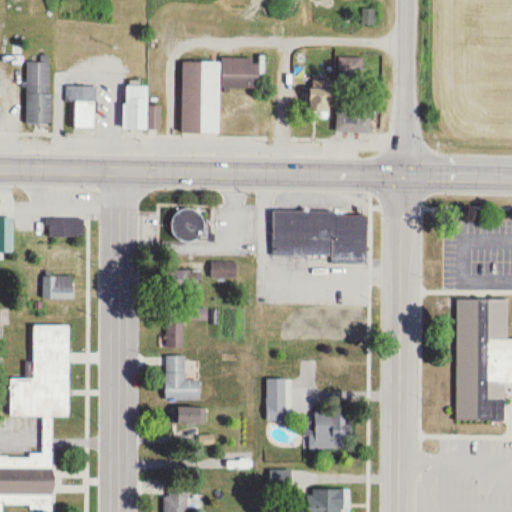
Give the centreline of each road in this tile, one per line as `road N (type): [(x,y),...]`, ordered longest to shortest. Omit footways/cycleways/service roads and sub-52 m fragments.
road 1 (primary): [(511,175),(0,163)]
road 2 (residential): [(113,511),(114,166)]
road 3 (residential): [(398,511),(404,173)]
road 4 (tertiary): [(404,173),(405,0)]
